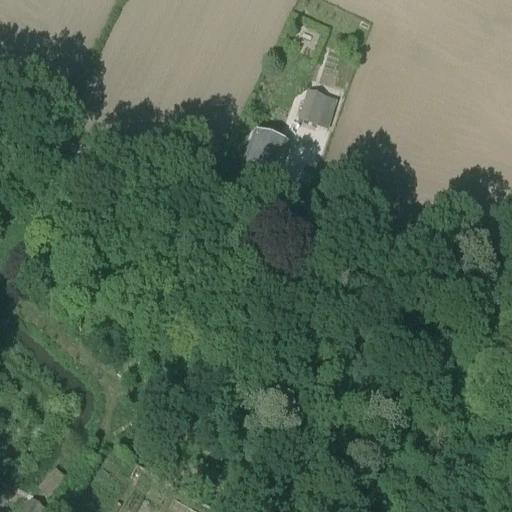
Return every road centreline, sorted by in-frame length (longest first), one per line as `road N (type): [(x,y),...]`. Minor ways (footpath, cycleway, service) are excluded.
road 1 (track): [(511,275),(0,132)]
road 2 (track): [(0,287),(116,388),(299,511)]
